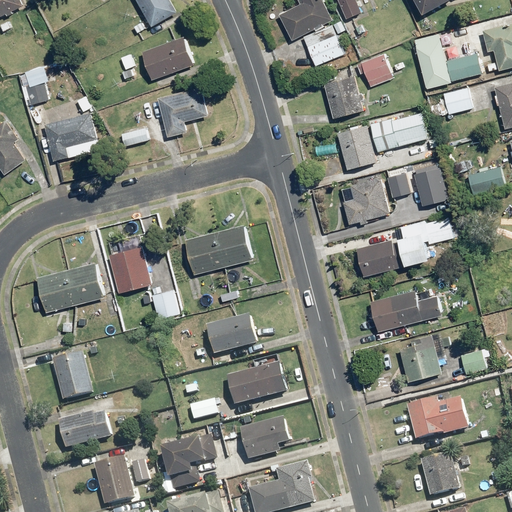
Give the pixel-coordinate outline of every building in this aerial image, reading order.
[(0,0),(0,18),(28,3),(26,0),(0,0)] [(172,0),(141,0),(156,26),(180,13),(172,0)] [(283,14),(295,38),(318,28),(320,31),(307,37),(319,64),(347,51),(334,24),(330,26),(328,23),(336,19),(327,0),(301,0),(303,4),(283,14)] [(343,0),(352,17),(366,11),(361,0),(343,0)] [(423,0),(430,11),(450,0),(423,0)] [(511,22),(486,29),(492,51),(498,50),(504,69),(511,67),(511,22)] [(443,32),(419,38),(431,88),(455,82),(450,60),(443,32)] [(188,36),(146,50),(157,80),(199,65),(188,36)] [(482,52),(450,60),(455,82),(487,74),(482,52)] [(388,53),(365,61),(374,86),(397,77),(388,53)] [(136,76),(133,68),(137,67),(133,54),(125,56),(129,70),(126,71),(128,79),(136,76)] [(47,67),(56,98),(58,97),(61,106),(74,103),(72,94),(65,96),(55,65),(47,67)] [(357,73),(328,82),(338,117),(367,108),(357,73)] [(511,81),(499,85),(510,128),(511,127),(511,81)] [(53,100),(48,82),(30,87),(35,105),(53,100)] [(483,83),(446,94),(453,118),(490,108),(483,83)] [(206,87),(163,98),(173,137),(192,132),(189,121),(214,115),(206,87)] [(59,159),(73,155),(71,147),(102,139),(95,112),(49,125),(59,159)] [(398,119),(397,117),(374,123),(381,151),(433,138),(426,112),(398,119)] [(17,142),(22,138),(10,121),(0,127),(0,161),(9,174),(30,160),(17,142)] [(372,125),(342,132),(351,168),(381,161),(372,125)] [(130,146),(152,138),(149,128),(126,135),(130,146)] [(445,166),(418,172),(426,205),(453,199),(445,166)] [(506,167),(473,175),(477,194),(510,186),(506,167)] [(410,171),(391,176),(396,196),(415,191),(410,171)] [(346,201),(353,224),(363,221),(364,224),(372,222),(371,219),(394,212),(384,177),(355,185),(359,197),(346,201)] [(406,236),(404,236),(412,263),(435,257),(432,245),(459,237),(453,216),(429,223),(428,219),(403,226),(406,236)] [(190,236),(198,273),(257,260),(249,223),(190,236)] [(139,235),(113,242),(116,254),(113,255),(123,292),(157,283),(147,246),(142,247),(139,235)] [(368,276),(409,266),(403,245),(406,244),(404,236),(404,235),(361,246),(368,276)] [(99,262),(42,276),(51,311),(108,297),(99,262)] [(421,288),(374,300),(382,330),(446,313),(441,293),(423,298),(421,288)] [(176,289),(156,295),(162,318),(182,313),(176,289)] [(91,315),(80,314),(79,328),(90,329),(91,315)] [(255,315),(211,325),(218,353),(262,342),(255,315)] [(411,380),(445,371),(443,360),(453,358),(446,332),(414,340),(415,345),(403,348),(411,380)] [(100,343),(90,346),(93,358),(103,355),(100,343)] [(470,374),(490,369),(487,357),(493,355),(490,347),(455,356),(458,367),(467,365),(470,374)] [(87,350),(56,358),(67,399),(98,391),(87,350)] [(287,362),(230,375),(236,404),(293,391),(287,362)] [(447,434),(473,428),(465,395),(446,399),(445,395),(411,403),(420,438),(446,432),(447,434)] [(194,404),(199,420),(224,414),(219,398),(194,404)] [(109,408),(63,421),(70,448),(117,435),(109,408)] [(245,427),(253,459),(285,451),(283,443),(295,440),(289,416),(245,427)] [(201,437),(201,434),(164,443),(175,488),(201,481),(197,463),(220,457),(215,434),(201,437)] [(454,452),(425,459),(434,495),(463,487),(454,452)] [(129,456),(99,463),(109,504),(139,496),(129,456)] [(147,458),(134,462),(140,483),(152,479),(147,458)] [(283,480),(253,487),(259,511),(280,511),(319,502),(312,477),(316,476),(313,461),(280,469),(283,480)] [(227,511),(222,490),(174,502),(176,511),(227,511)]
